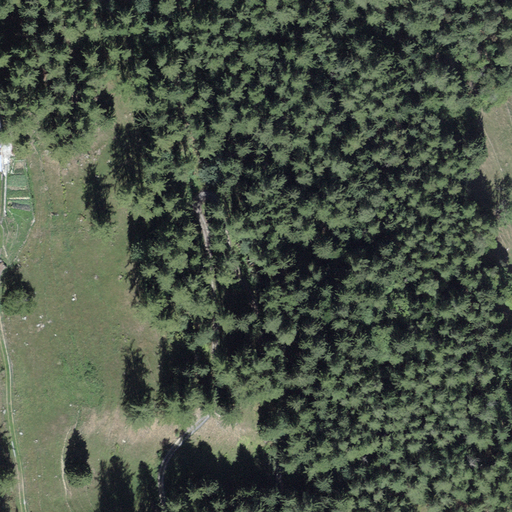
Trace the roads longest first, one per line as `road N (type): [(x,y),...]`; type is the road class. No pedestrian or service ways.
road 1 (track): [(287,511),(277,476),(287,388),(211,194),(195,203),(219,324),(222,393),(166,461),(165,511)]
road 2 (track): [(200,195),(191,135),(118,0)]
road 3 (track): [(0,334),(23,511)]
